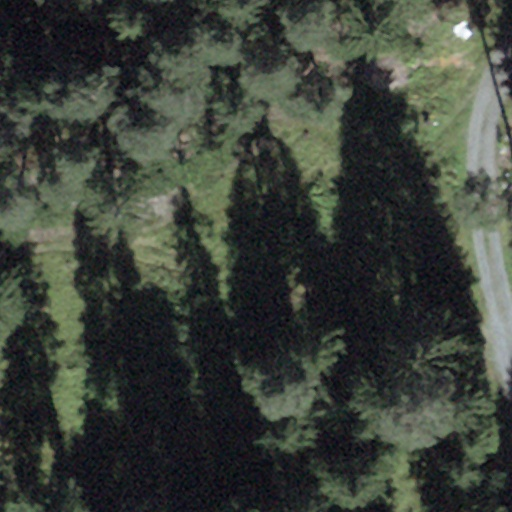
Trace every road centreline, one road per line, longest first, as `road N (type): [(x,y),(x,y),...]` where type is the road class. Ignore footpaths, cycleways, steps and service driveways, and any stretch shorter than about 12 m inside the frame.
road 1 (track): [(488,78),(92,511)]
road 2 (track): [(487,511),(492,449),(474,182),(488,78),(511,51)]
road 3 (track): [(292,293),(19,234),(0,237)]
